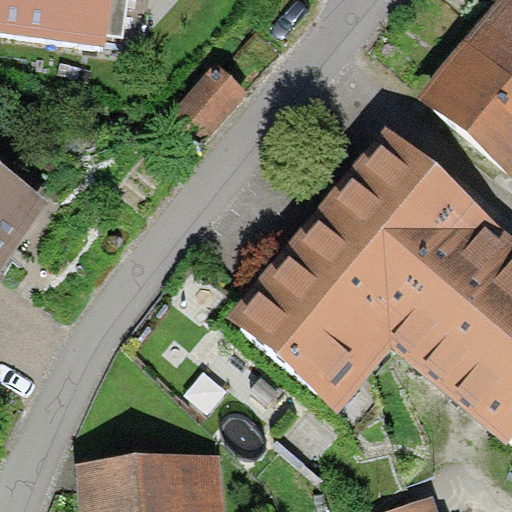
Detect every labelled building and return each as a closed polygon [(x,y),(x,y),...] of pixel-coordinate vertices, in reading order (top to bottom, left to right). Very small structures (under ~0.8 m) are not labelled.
[(0,0),(0,32),(114,48),(120,0),(0,0)] [(511,0),(492,0),(502,8),(466,52),(511,88),(511,0)] [(511,179),(511,88),(466,52),(422,106),(511,179)] [(249,93),(221,68),(177,116),(204,141),(249,93)] [(511,243),(386,137),(225,324),(337,419),(392,354),(506,451),(510,446),(511,447),(511,243)] [(0,294),(58,210),(0,170),(0,294)] [(227,511),(224,462),(77,472),(81,511),(227,511)] [(437,511),(434,502),(404,511),(437,511)]
